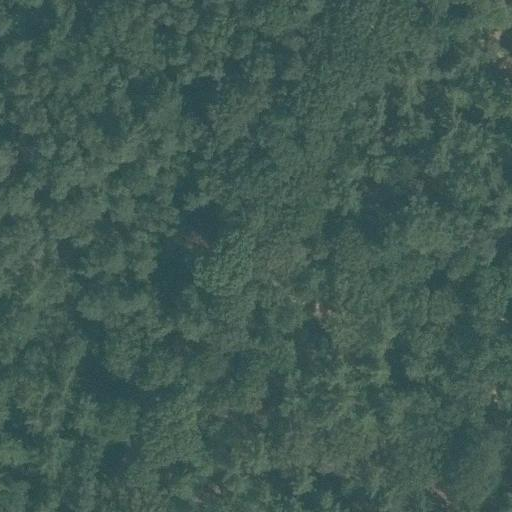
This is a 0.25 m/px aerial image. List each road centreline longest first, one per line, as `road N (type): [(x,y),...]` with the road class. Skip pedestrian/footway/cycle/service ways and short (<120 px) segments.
road 1 (track): [(295,156),(95,511)]
road 2 (track): [(295,156),(386,0)]
